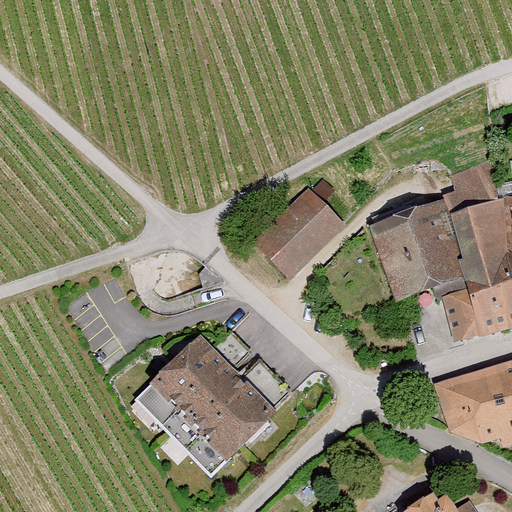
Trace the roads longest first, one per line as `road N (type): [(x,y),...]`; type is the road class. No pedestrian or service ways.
road 1 (track): [(177,232),(417,105),(511,66)]
road 2 (residential): [(177,232),(363,397)]
road 3 (track): [(0,69),(177,232)]
road 4 (track): [(278,318),(366,220),(395,200),(437,190)]
road 5 (track): [(0,291),(177,232)]
road 6 (residential): [(363,397),(511,481)]
road 7 (residential): [(246,511),(363,397)]
road 8 (residential): [(363,397),(511,351)]
